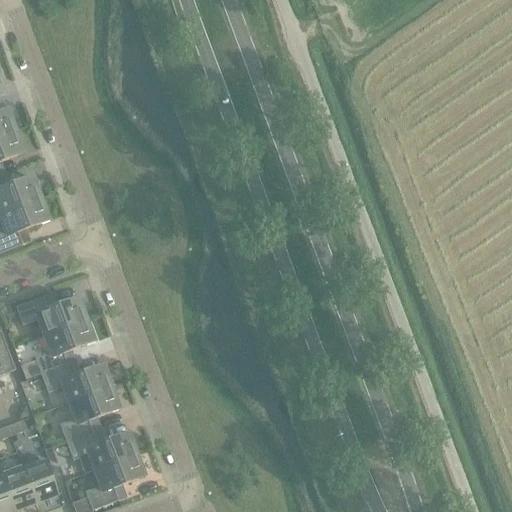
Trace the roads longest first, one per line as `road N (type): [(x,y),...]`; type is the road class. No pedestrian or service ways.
road 1 (secondary): [(181,0),(377,511)]
road 2 (unclassified): [(471,511),(281,0)]
road 3 (secondary): [(415,511),(227,0)]
road 4 (residential): [(162,511),(194,499),(101,241)]
road 5 (residential): [(101,241),(3,0)]
